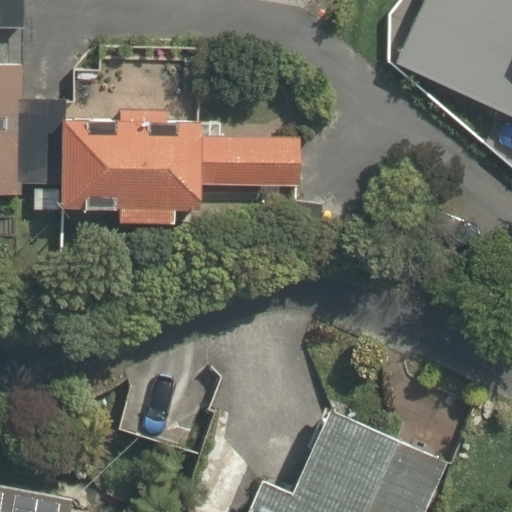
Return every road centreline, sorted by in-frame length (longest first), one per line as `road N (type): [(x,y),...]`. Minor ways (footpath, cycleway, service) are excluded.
road 1 (residential): [(511,369),(443,336),(308,293),(0,380)]
road 2 (unknown): [(511,165),(241,0)]
